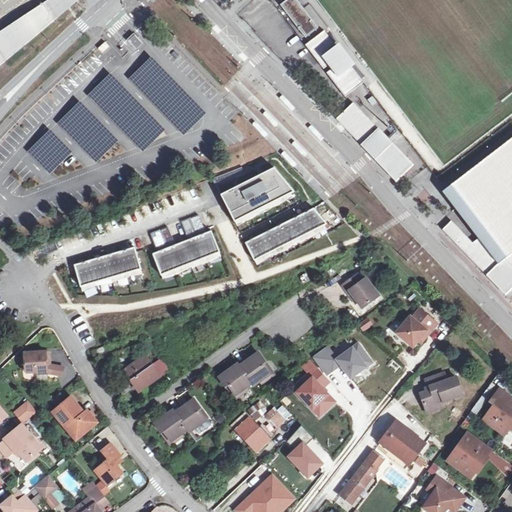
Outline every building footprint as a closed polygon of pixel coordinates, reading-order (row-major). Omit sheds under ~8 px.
[(46,0),(0,30),(0,64),(75,0),(46,0)] [(321,27),(306,7),(304,9),(296,0),(285,0),(278,6),(304,40),(321,27)] [(324,31),(306,45),(324,69),(342,54),(324,31)] [(142,43),(134,33),(127,40),(136,49),(142,43)] [(106,41),(97,48),(103,55),(111,48),(106,41)] [(154,56),(131,78),(186,136),(209,114),(154,56)] [(363,82),(345,59),(327,73),(345,97),(363,82)] [(113,73),(90,95),(145,152),(168,130),(113,73)] [(286,97),(283,99),(294,112),(297,109),(286,97)] [(83,101),(60,122),(97,163),(121,141),(83,101)] [(354,103),(337,118),(341,124),(344,121),(350,127),(347,130),(396,181),(407,170),(403,165),(409,160),(392,143),(387,149),(382,144),(388,138),(354,103)] [(268,112),(265,114),(276,126),(279,123),(268,112)] [(257,120),(253,124),(266,137),(270,134),(257,120)] [(325,137),(313,124),(309,127),(321,140),(325,137)] [(53,128),(30,151),(52,174),(76,151),(53,128)] [(473,243),(451,221),(443,229),(492,280),(491,280),(505,294),(511,287),(511,138),(443,191),(479,238),(473,243)] [(308,153),(297,142),(294,144),(305,156),(308,153)] [(284,149),(281,152),(295,167),(299,164),(284,149)] [(242,167),(213,178),(215,183),(244,172),(242,167)] [(274,167),(221,195),(227,207),(235,222),(294,192),(274,167)] [(250,241),(245,243),(255,261),(327,224),(314,208),(309,210),(296,217),(281,225),(265,233),(250,241)] [(195,217),(191,219),(196,233),(205,230),(199,215),(195,217)] [(187,220),(182,222),(188,236),(195,233),(196,233),(191,219),(187,220)] [(164,229),(160,231),(166,245),(167,244),(174,242),(168,227),(164,229)] [(83,231),(77,234),(79,241),(85,238),(83,231)] [(156,232),(152,234),(157,248),(166,245),(160,231),(156,232)] [(206,233),(197,237),(205,258),(220,252),(212,231),(206,233)] [(77,234),(69,237),(72,244),(79,241),(77,234)] [(69,237),(61,240),(64,247),(72,244),(69,237)] [(189,240),(182,242),(191,264),(205,258),(197,237),(189,240)] [(55,240),(29,250),(40,260),(59,250),(58,249),(56,242),(55,240)] [(61,240),(56,242),(58,249),(64,247),(61,240)] [(168,248),(176,270),(191,264),(182,242),(175,245),(168,248)] [(128,249),(120,252),(126,274),(142,269),(135,247),(128,249)] [(159,252),(153,254),(161,275),(176,270),(168,248),(159,252)] [(113,254),(105,256),(111,278),(126,274),(120,252),(113,254)] [(97,258),(90,260),(97,283),(111,278),(105,256),(97,258)] [(81,263),(74,265),(81,287),(97,283),(90,260),(81,263)] [(349,291),(358,302),(363,308),(379,296),(365,279),(363,280),(358,274),(342,286),(347,292),(349,291)] [(349,291),(347,292),(356,304),(358,302),(349,291)] [(410,317),(397,333),(413,346),(426,331),(429,333),(437,324),(419,309),(412,318),(410,317)] [(357,325),(363,333),(373,325),(368,318),(357,325)] [(327,346),(313,356),(327,374),(340,364),(350,378),(371,362),(358,344),(337,359),(327,346)] [(92,351),(94,359),(107,354),(104,347),(92,351)] [(50,364),(49,352),(28,352),(28,372),(49,371),(49,372),(64,375),(65,367),(53,365),(50,364)] [(258,354),(251,359),(253,361),(248,365),(246,362),(240,368),(251,383),(254,386),(270,374),(263,366),(266,364),(258,354)] [(120,357),(115,359),(112,360),(114,365),(124,361),(122,357),(120,357)] [(124,372),(138,391),(168,370),(161,360),(152,367),(145,357),(124,372)] [(272,372),(266,364),(263,366),(270,374),(272,372)] [(228,375),(227,373),(219,378),(227,388),(229,387),(235,395),(251,383),(240,368),(237,365),(232,369),(233,371),(228,375)] [(316,367),(301,381),(305,385),(297,392),(320,416),(335,402),(322,388),(330,381),(316,367)] [(442,402),(448,400),(462,395),(456,378),(447,381),(444,373),(426,380),(429,391),(420,394),(426,413),(444,407),(442,402)] [(305,385),(301,381),(293,388),(297,392),(305,385)] [(229,387),(227,388),(233,397),(235,395),(229,387)] [(511,425),(511,407),(511,408),(511,406),(511,399),(508,397),(509,396),(500,389),(490,403),(494,406),(484,420),(505,435),(511,425)] [(53,412),(73,435),(78,430),(82,435),(98,422),(88,409),(84,412),(71,396),(53,412)] [(184,411),(182,408),(176,413),(187,429),(189,432),(195,428),(200,434),(212,425),(211,424),(208,419),(206,421),(200,412),(202,411),(194,400),(187,405),(189,407),(184,411)] [(15,412),(18,415),(30,405),(28,402),(15,412)] [(265,410),(259,403),(249,412),(255,419),(265,410)] [(30,405),(18,415),(24,423),(38,412),(31,404),(30,405)] [(0,407),(0,419),(2,422),(8,417),(0,407)] [(451,415),(459,420),(463,412),(456,408),(451,415)] [(267,416),(277,427),(284,420),(274,409),(267,416)] [(174,410),(168,415),(169,417),(164,420),(163,418),(155,423),(162,433),(164,432),(171,441),(187,429),(176,413),(174,410)] [(208,419),(202,411),(200,412),(206,421),(208,419)] [(232,424),(237,430),(249,419),(244,413),(232,424)] [(256,451),(269,440),(258,429),(249,419),(237,430),(256,451)] [(397,423),(383,441),(411,463),(425,444),(397,423)] [(23,424),(5,439),(10,444),(2,451),(7,458),(15,451),(19,456),(21,454),(27,460),(42,447),(23,424)] [(262,424),(258,429),(269,440),(273,436),(262,424)] [(302,426),(286,441),(295,450),(289,456),(309,477),(323,464),(306,447),(314,438),(302,426)] [(78,430),(73,435),(72,436),(77,442),(84,436),(82,435),(78,430)] [(164,432),(162,433),(168,443),(171,441),(164,432)] [(275,448),(286,438),(281,432),(270,443),(275,448)] [(481,443),(468,433),(448,461),(465,473),(470,466),(476,471),(486,457),(475,450),(481,443)] [(5,439),(0,443),(0,449),(2,451),(10,444),(5,439)] [(411,463),(383,441),(377,448),(405,470),(411,463)] [(114,461),(118,457),(121,455),(111,443),(102,451),(110,460),(96,471),(108,484),(123,472),(117,465),(114,461)] [(491,450),(481,443),(475,450),(486,457),(491,450)] [(382,460),(373,453),(339,495),(351,504),(377,471),(375,470),(382,460)] [(470,466),(465,473),(471,477),(476,471),(470,466)] [(273,475),(235,510),(237,511),(266,511),(268,510),(269,511),(280,511),(295,499),(273,475)] [(48,476),(35,486),(54,508),(59,504),(51,494),(58,488),(48,476)] [(465,498),(442,481),(440,485),(434,480),(427,489),(434,494),(424,508),(429,511),(444,511),(448,507),(452,502),(459,507),(465,498)] [(96,487),(102,494),(108,490),(102,482),(96,487)] [(96,487),(93,483),(85,489),(88,493),(96,487)] [(91,497),(76,508),(79,511),(102,511),(99,507),(107,501),(102,494),(96,487),(88,493),(91,497)] [(20,490),(13,496),(17,501),(25,495),(20,490)] [(32,499),(37,506),(46,500),(40,493),(32,499)] [(25,495),(17,501),(6,511),(7,511),(34,511),(37,510),(25,495)] [(17,501),(13,496),(6,501),(9,505),(4,509),(6,511),(17,501)] [(452,502),(448,507),(455,511),(459,507),(452,502)]
